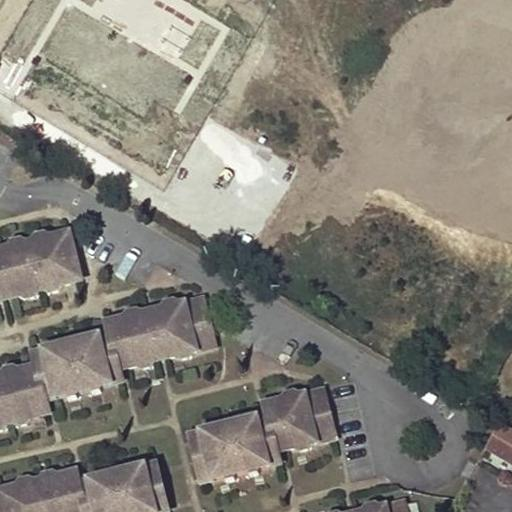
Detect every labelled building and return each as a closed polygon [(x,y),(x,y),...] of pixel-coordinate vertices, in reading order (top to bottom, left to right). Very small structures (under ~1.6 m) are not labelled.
[(69,237),(58,240),(59,247),(71,244),(69,237)] [(0,297),(14,294),(15,300),(23,298),(27,301),(36,299),(38,294),(46,292),(51,295),(59,293),(61,288),(69,286),(67,280),(79,277),(71,244),(59,247),(58,240),(50,242),(45,239),(37,241),(35,245),(27,247),(22,245),(14,246),(11,251),(4,253),(5,259),(0,260),(0,297)] [(79,277),(67,280),(69,286),(81,284),(79,277)] [(14,294),(0,297),(0,303),(15,300),(14,294)] [(0,432),(3,432),(6,427),(14,425),(19,428),(27,426),(29,421),(37,419),(35,413),(47,410),(46,405),(44,398),(55,395),(56,402),(64,400),(69,403),(77,401),(79,396),(88,394),(92,397),(101,395),(103,391),(111,389),(109,381),(121,379),(119,373),(118,367),(128,364),(130,371),(138,369),(142,372),(151,370),(153,365),(158,364),(157,357),(166,355),(168,361),(175,360),(180,363),(188,361),(190,356),(215,350),(203,303),(179,309),(174,306),(166,308),(164,313),(156,315),(158,322),(148,324),(147,317),(141,318),(137,315),(129,318),(126,322),(119,324),(120,331),(109,334),(110,339),(112,346),(101,349),(99,342),(92,343),(87,340),(79,342),(76,348),(68,350),(63,347),(55,349),(53,353),(45,355),(47,362),(35,365),(36,370),(38,377),(27,380),(26,373),(18,375),(13,372),(5,374),(3,378),(0,379),(0,432)] [(156,315),(147,317),(148,324),(158,322),(156,315)] [(119,324),(107,327),(109,334),(120,331),(119,324)] [(110,339),(99,342),(101,349),(112,346),(110,339)] [(45,355),(33,358),(35,365),(47,362),(45,355)] [(166,355),(157,357),(158,364),(168,361),(166,355)] [(128,364),(118,367),(119,373),(130,371),(128,364)] [(36,370),(26,373),(27,380),(38,377),(36,370)] [(121,379),(109,381),(111,389),(122,386),(121,379)] [(209,435),(202,437),(203,444),(192,447),(200,480),(212,477),(213,484),(221,482),(225,485),(234,483),(236,478),(245,476),(249,479),(257,477),(260,472),(268,470),(266,463),(278,461),(276,455),(275,448),(285,446),(287,453),(295,451),(299,454),(307,452),(310,447),(318,444),(334,441),(322,394),(298,400),(294,397),(286,399),(283,404),(275,406),(277,413),(265,416),(267,421),(268,428),(258,430),(256,424),(248,426),(244,423),(236,425),(233,429),(225,431),(220,428),(212,430),(209,435)] [(55,395),(44,398),(46,405),(56,402),(55,395)] [(275,406),(264,409),(265,416),(277,413),(275,406)] [(47,410),(35,413),(37,419),(49,417),(47,410)] [(267,421),(256,424),(258,430),(268,428),(267,421)] [(511,431),(502,425),(488,449),(511,463),(511,431)] [(202,437),(190,440),(192,447),(203,444),(202,437)] [(285,446),(275,448),(276,455),(287,453),(285,446)] [(278,461),(266,463),(268,470),(279,467),(278,461)] [(156,469),(144,472),(146,479),(158,476),(156,469)] [(12,499),(0,502),(2,511),(154,511),(166,509),(158,476),(146,479),(144,472),(137,474),(132,471),(124,473),(121,478),(113,480),(108,477),(100,479),(98,483),(90,485),(92,492),(81,495),(79,488),(78,483),(66,486),(65,479),(57,481),(52,478),(44,480),(42,484),(33,487),(29,484),(20,486),(18,490),(10,492),(12,499)] [(76,476),(65,479),(66,486),(78,483),(76,476)] [(212,477),(200,480),(202,486),(213,484),(212,477)] [(90,485),(79,488),(81,495),(92,492),(90,485)] [(10,492),(0,494),(0,500),(0,502),(12,499),(10,492)]
